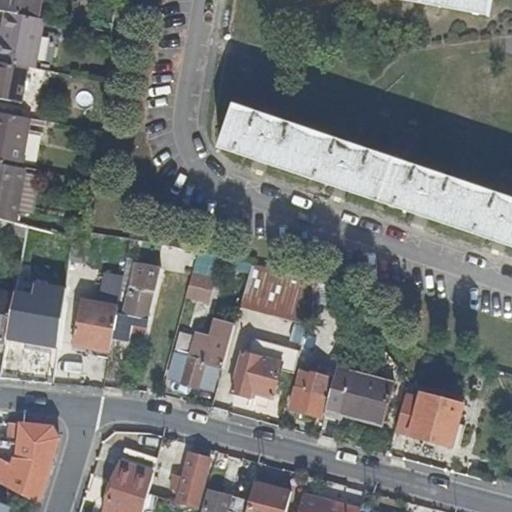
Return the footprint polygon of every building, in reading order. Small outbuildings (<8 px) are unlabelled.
[(40,0),(0,0),(0,11),(2,12),(37,19),(40,0)] [(498,0),(358,0),(494,27),(498,0)] [(37,19),(2,12),(0,23),(0,63),(33,70),(42,20),(37,19)] [(0,68),(0,99),(26,104),(28,74),(0,68)] [(511,204),(238,113),(224,155),(511,251),(511,204)] [(28,119),(0,114),(0,161),(19,165),(28,119)] [(41,179),(0,172),(0,209),(33,217),(41,179)] [(0,231),(24,237),(26,226),(0,219),(0,231)] [(84,263),(88,242),(74,239),(70,261),(84,263)] [(141,247),(139,256),(165,261),(167,252),(141,247)] [(196,259),(196,268),(241,277),(242,267),(196,259)] [(131,324),(145,327),(158,269),(134,263),(127,290),(122,288),(118,309),(113,338),(128,341),(131,324)] [(214,280),(192,274),(186,296),(209,301),(214,280)] [(272,319),(306,330),(318,287),(248,276),(239,309),(272,319)] [(32,293),(14,290),(13,294),(5,341),(2,359),(48,367),(53,340),(54,340),(56,322),(28,318),(32,293)] [(13,294),(0,292),(0,340),(5,341),(13,294)] [(73,344),(110,351),(113,338),(118,309),(81,302),(73,344)] [(218,369),(223,370),(235,325),(212,319),(208,335),(194,332),(187,357),(172,353),(165,379),(211,392),(218,369)] [(306,330),(272,319),(269,332),(294,340),(296,336),(304,338),(306,330)] [(281,365),(242,354),(231,394),(249,399),(250,393),(272,399),(281,365)] [(351,362),(339,359),(334,380),(329,398),(326,408),(334,410),(334,412),(383,425),(393,387),(347,375),(351,362)] [(327,398),(329,398),(334,380),(311,374),(306,391),(296,388),(290,411),(321,419),(327,398)] [(419,396),(416,410),(409,437),(451,448),(461,412),(454,411),(449,410),(440,407),(435,406),(429,404),(425,401),(419,396)] [(409,437),(416,410),(402,406),(395,433),(409,437)] [(0,441),(0,482),(40,503),(60,438),(53,427),(11,422),(9,441),(1,440),(0,441)] [(104,511),(143,511),(154,474),(158,459),(126,450),(122,464),(120,463),(104,511)] [(196,508),(210,457),(189,452),(183,477),(168,473),(164,487),(179,491),(176,503),(196,508)] [(229,496),(232,497),(242,460),(229,456),(219,493),(230,495),(229,496)] [(244,469),(241,480),(252,483),(255,472),(244,469)] [(254,482),(249,502),(246,511),(285,511),(291,492),(254,482)] [(246,511),(249,502),(232,497),(229,496),(230,495),(219,493),(208,490),(202,511),(246,511)] [(347,507),(302,495),(297,511),(360,511),(362,506),(348,502),(347,507)]
